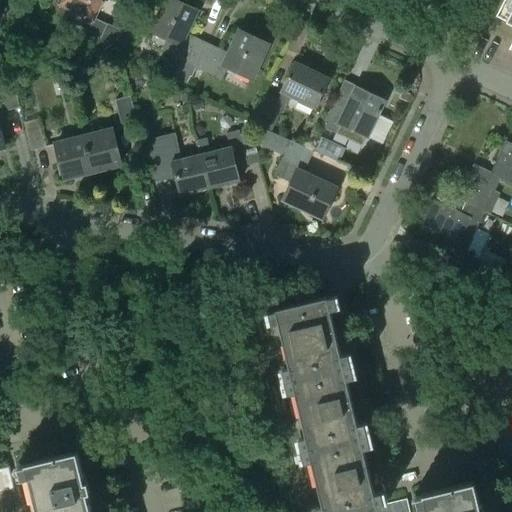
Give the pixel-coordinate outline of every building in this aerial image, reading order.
[(61,4),(56,15),(90,32),(81,52),(118,57),(129,34),(107,23),(107,24),(93,18),(101,0),(60,0),(59,4),(61,4)] [(186,33),(197,10),(175,0),(166,0),(152,30),(164,36),(158,49),(172,56),(196,67),(208,43),(186,33)] [(208,43),(196,67),(220,79),(227,66),(252,78),(268,44),(240,31),(229,53),(208,43)] [(250,121),(272,131),(285,103),(288,105),(292,96),(315,107),(328,79),(295,63),(282,91),(281,90),(277,99),(263,92),(250,121)] [(0,149),(4,148),(0,129),(0,112),(20,108),(12,78),(0,80),(0,149)] [(322,126),(337,133),(341,125),(366,137),(377,114),(379,115),(381,110),(379,109),(385,99),(358,86),(344,80),(336,98),(322,126)] [(406,102),(410,95),(402,91),(398,99),(406,102)] [(116,100),(123,128),(137,124),(130,96),(116,100)] [(25,123),(31,150),(46,147),(39,119),(25,123)] [(274,133),(265,129),(258,144),(267,148),(274,133)] [(112,130),(84,137),(93,172),(121,165),(112,130)] [(198,141),(201,154),(210,189),(240,182),(235,163),(247,160),(246,157),(239,130),(227,134),(230,147),(210,152),(207,138),(198,141)] [(210,189),(201,154),(181,159),(176,135),(143,143),(145,154),(152,183),(176,177),(181,197),(210,189)] [(93,172),(84,137),(56,144),(65,179),(93,172)] [(313,150),(326,155),(331,144),(318,139),(313,150)] [(264,176),(272,180),(274,176),(291,184),(284,200),(322,218),(336,188),(304,173),(313,151),(291,141),(282,158),(274,155),(264,176)] [(511,144),(506,142),(491,173),(474,165),(458,198),(466,202),(484,213),(500,178),(511,183),(511,144)] [(260,163),(257,154),(246,157),(247,160),(248,166),(260,163)] [(476,229),(484,213),(466,202),(461,213),(432,200),(421,224),(458,242),(455,249),(464,254),(476,229)] [(456,271),(483,283),(488,272),(462,259),(456,271)] [(327,297),(276,309),(293,379),(344,367),(327,297)] [(344,367),(293,379),(310,449),(360,437),(344,367)] [(361,437),(360,437),(310,449),(324,511),(354,511),(357,511),(367,509),(377,507),(361,437)] [(27,463),(38,511),(91,511),(77,451),(27,463)] [(9,467),(0,468),(0,477),(4,492),(15,489),(9,466),(9,467)] [(423,494),(427,511),(481,511),(474,481),(423,494)] [(397,502),(395,502),(397,511),(409,511),(407,499),(397,502)] [(384,505),(385,511),(397,511),(395,502),(387,504),(384,505)]
